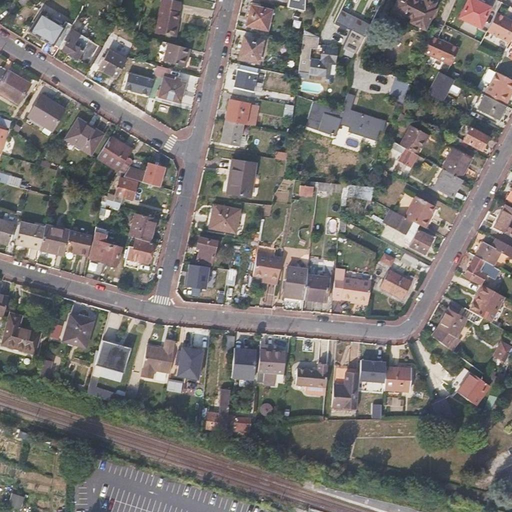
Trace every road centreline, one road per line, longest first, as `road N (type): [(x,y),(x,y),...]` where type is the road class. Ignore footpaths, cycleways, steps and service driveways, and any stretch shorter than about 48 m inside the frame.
road 1 (residential): [(160,312),(393,332),(417,319),(511,140)]
road 2 (residential): [(0,40),(192,155)]
road 3 (residential): [(0,266),(160,312)]
road 4 (residential): [(160,312),(192,155)]
road 5 (residential): [(192,155),(228,0)]
